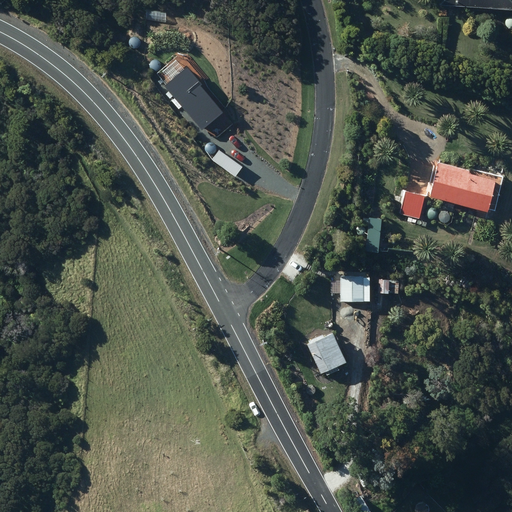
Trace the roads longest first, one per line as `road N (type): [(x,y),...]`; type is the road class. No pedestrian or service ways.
road 1 (tertiary): [(0,30),(64,70),(121,133),(223,308)]
road 2 (residential): [(223,308),(250,293),(281,253),(315,170),(324,65),(312,0)]
road 3 (tertiary): [(223,308),(332,511)]
